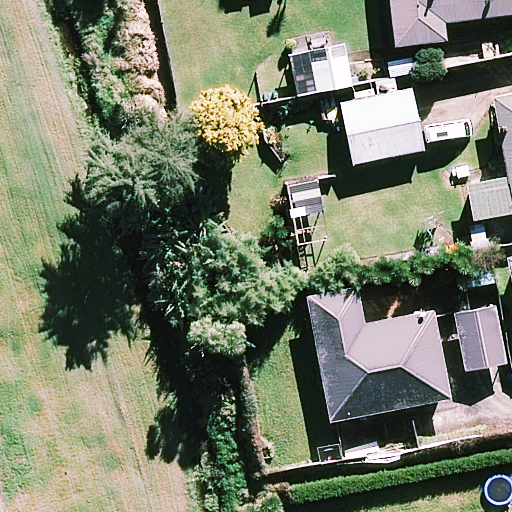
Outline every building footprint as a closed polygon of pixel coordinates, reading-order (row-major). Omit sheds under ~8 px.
[(511,13),(511,0),(387,0),(393,45),(449,39),(450,56),(480,53),(477,17),(511,13)] [(422,149),(409,90),(340,105),(352,164),(422,149)] [(511,97),(493,100),(506,175),(467,182),(473,220),(511,213),(511,97)] [(497,292),(488,248),(445,257),(454,300),(497,292)] [(361,325),(354,286),(306,295),(329,419),(447,397),(431,312),(361,325)] [(504,363),(494,306),(455,313),(465,370),(504,363)]
